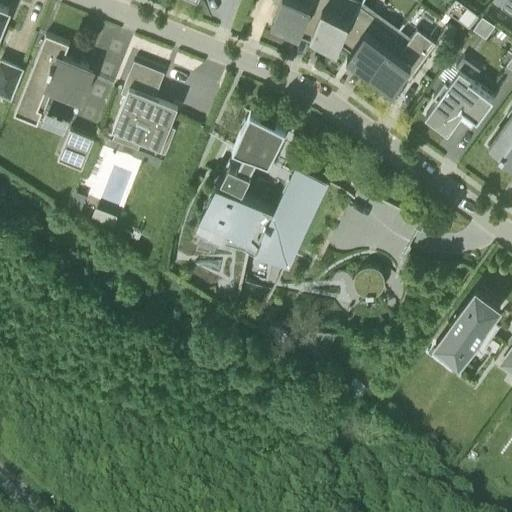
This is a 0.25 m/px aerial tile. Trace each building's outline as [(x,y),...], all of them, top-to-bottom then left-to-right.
[(275,22),(300,32),(312,0),(277,0),(283,2),(275,22)] [(352,0),(312,0),(300,32),(315,38),(318,31),(340,40),(341,41),(361,4),(363,0),(361,0),(360,3),(352,0)] [(475,24),(483,12),(464,0),(459,0),(453,9),(475,24)] [(0,30),(9,7),(0,3),(0,30)] [(361,4),(341,41),(359,54),(354,60),(368,71),(398,31),(405,21),(404,20),(397,30),(361,4)] [(398,31),(368,71),(389,86),(401,69),(410,75),(443,29),(442,28),(435,38),(418,25),(408,38),(398,31)] [(124,26),(121,35),(113,32),(111,40),(103,38),(94,72),(120,79),(134,29),(124,26)] [(89,66),(90,65),(65,55),(70,41),(46,32),(14,112),(38,122),(43,109),(38,107),(52,72),(75,81),(73,87),(86,92),(94,73),(86,70),(87,65),(89,66)] [(171,104),(154,98),(165,69),(134,57),(122,90),(126,92),(113,125),(143,137),(141,141),(166,151),(176,125),(171,123),(177,107),(172,105),(174,99),(173,99),(171,104)] [(0,89),(11,94),(22,66),(1,58),(0,61),(0,89)] [(494,94),(473,78),(474,76),(460,66),(449,82),(446,80),(447,80),(445,79),(434,95),(435,96),(435,95),(438,97),(426,113),(449,130),(465,107),(478,116),(494,94)] [(511,105),(507,112),(510,114),(490,141),(492,142),(489,146),(500,154),(501,153),(511,160),(511,105)] [(284,188),(275,205),(241,189),(243,185),(244,186),(252,169),(251,169),(258,154),(270,160),(278,144),(279,145),(284,134),(283,133),(286,127),(250,109),(247,116),(246,115),(241,126),(242,126),(234,142),(246,148),(238,162),(230,158),(222,175),(230,179),(228,182),(218,177),(216,182),(215,182),(203,204),(204,205),(202,210),(291,255),(297,244),(298,244),(303,234),(302,233),(330,177),(297,161),(290,175),(289,174),(283,187),(284,188)] [(83,167),(95,136),(71,126),(58,157),(83,167)] [(86,193),(74,188),(67,203),(80,209),(86,193)] [(358,273),(359,277),(361,281),(365,284),(369,286),(374,285),(378,284),(381,281),(384,277),(384,272),(384,268),(382,264),(379,261),(375,260),(370,259),(366,260),(363,262),(360,265),(358,269),(358,273)] [(494,332),(484,325),(501,303),(477,285),(436,341),(460,359),(474,339),(483,346),(494,332)] [(266,326),(274,332),(279,324),(272,319),(266,326)] [(280,336),(287,341),(292,334),(285,328),(280,336)] [(511,370),(511,346),(501,362),(511,370)] [(350,380),(364,390),(367,385),(353,375),(350,380)]
